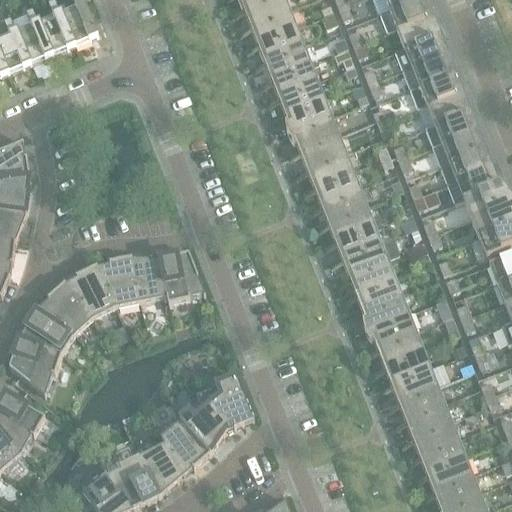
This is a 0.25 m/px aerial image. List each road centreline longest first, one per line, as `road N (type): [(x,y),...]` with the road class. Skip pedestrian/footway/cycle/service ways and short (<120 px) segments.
road 1 (residential): [(282,423),(209,242)]
road 2 (residential): [(209,242),(141,72)]
road 3 (residential): [(37,273),(102,253),(209,242)]
road 4 (residential): [(37,273),(52,193),(37,115)]
road 5 (residential): [(511,136),(457,0)]
road 6 (residential): [(282,423),(201,486),(191,510)]
